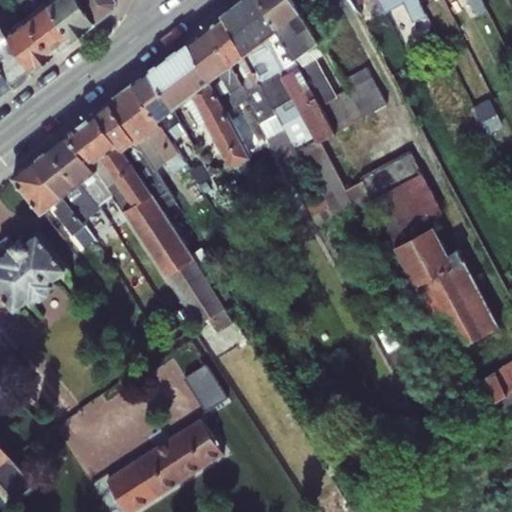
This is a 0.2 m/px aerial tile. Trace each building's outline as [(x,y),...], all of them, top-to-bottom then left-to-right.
[(0,0),(0,18),(8,31),(21,21),(9,2),(4,5),(0,0)] [(18,0),(28,15),(47,0),(18,0)] [(75,38),(48,0),(47,0),(28,15),(56,53),(75,38)] [(48,0),(75,38),(97,22),(83,0),(48,0)] [(83,0),(97,22),(118,7),(118,0),(83,0)] [(262,41),(241,0),(223,13),(245,53),(262,41)] [(279,28),(264,0),(241,0),(262,41),(279,28)] [(295,0),(264,0),(279,28),(294,57),(319,39),(295,0)] [(365,0),(374,17),(385,11),(380,0),(354,0),(357,4),(364,0),(365,0)] [(380,0),(385,11),(401,1),(400,0),(380,0)] [(420,0),(400,0),(401,1),(404,0),(405,0),(419,29),(433,23),(426,9),(420,0)] [(488,9),(483,0),(468,0),(477,15),(488,9)] [(245,53),(223,13),(206,26),(227,67),(245,53)] [(34,70),(56,53),(28,15),(21,21),(8,31),(34,70)] [(0,60),(16,84),(34,70),(8,31),(0,18),(0,60)] [(227,67),(206,26),(189,39),(211,79),(227,67)] [(321,141),(337,132),(300,64),(294,57),(279,28),(262,41),(245,53),(295,146),(316,136),(317,139),(319,142),(321,141)] [(320,38),(319,39),(294,57),(300,64),(337,132),(364,117),(348,88),(337,94),(317,57),(327,52),(320,38)] [(211,79),(189,39),(164,58),(186,98),(211,79)] [(227,67),(211,79),(227,110),(249,98),(278,155),(295,146),(245,53),(227,67)] [(186,98),(164,58),(133,81),(159,118),(173,108),(186,98)] [(0,96),(16,84),(0,60),(0,96)] [(343,79),(348,88),(364,117),(388,103),(368,65),(343,79)] [(227,110),(211,79),(186,98),(200,124),(209,119),(233,165),(251,156),(227,110)] [(159,118),(133,81),(110,99),(136,140),(138,142),(163,124),(159,118)] [(490,98),(474,105),(489,133),(505,126),(490,98)] [(136,140),(110,99),(96,110),(119,143),(123,149),(136,140)] [(187,131),(173,108),(159,118),(163,124),(173,141),(186,132),(187,131)] [(119,143),(96,110),(70,131),(93,162),(119,143)] [(189,164),(173,141),(163,124),(138,142),(156,168),(167,161),(174,172),(189,164)] [(187,131),(186,132),(190,139),(199,134),(195,127),(187,131)] [(93,162),(70,131),(52,144),(83,181),(98,169),(93,162)] [(373,201),(364,180),(347,189),(321,141),(319,142),(317,139),(297,150),(322,196),(332,214),(354,202),(359,212),(364,210),(368,218),(380,213),(373,201)] [(136,140),(123,149),(164,209),(177,200),(156,168),(138,142),(136,140)] [(123,149),(119,143),(93,162),(98,169),(126,212),(200,322),(210,316),(219,331),(235,322),(210,279),(193,253),(164,209),(123,149)] [(83,181),(52,144),(34,159),(64,195),(81,182),(83,181)] [(411,150),(361,176),(364,180),(373,201),(380,213),(396,245),(435,224),(436,226),(444,210),(411,150)] [(64,195),(34,159),(14,174),(43,212),(56,201),(64,195)] [(204,163),(191,171),(200,183),(212,176),(209,170),(204,163)] [(210,165),(209,170),(212,176),(218,172),(219,167),(210,165)] [(83,181),(81,182),(101,205),(106,215),(112,222),(126,212),(98,169),(83,181)] [(101,205),(81,182),(64,195),(87,224),(97,240),(105,233),(96,222),(106,215),(101,205)] [(87,224),(64,195),(56,201),(59,205),(55,208),(78,236),(86,248),(97,240),(87,224)] [(334,217),(332,214),(322,196),(306,204),(318,226),(334,217)] [(435,224),(396,245),(453,350),(501,325),(459,247),(451,252),(436,226),(435,224)] [(0,243),(6,251),(0,254),(0,290),(16,309),(31,297),(34,300),(39,297),(44,297),(52,291),(52,287),(57,283),(54,279),(69,267),(40,228),(27,238),(23,234),(14,241),(9,235),(0,241),(0,243)] [(361,229),(347,237),(353,248),(367,240),(361,229)] [(193,253),(210,279),(220,274),(203,247),(193,253)] [(187,313),(177,320),(182,328),(192,321),(187,313)] [(511,360),(473,385),(485,409),(492,405),(511,391),(511,360)] [(212,409),(234,395),(212,361),(190,375),(212,409)] [(511,391),(492,405),(501,419),(511,412),(511,391)] [(292,411),(281,416),(292,436),(303,431),(292,411)] [(410,412),(396,420),(407,442),(422,435),(410,412)] [(158,496),(225,452),(202,417),(135,461),(158,496)] [(0,440),(0,511),(2,511),(36,482),(0,440)]
